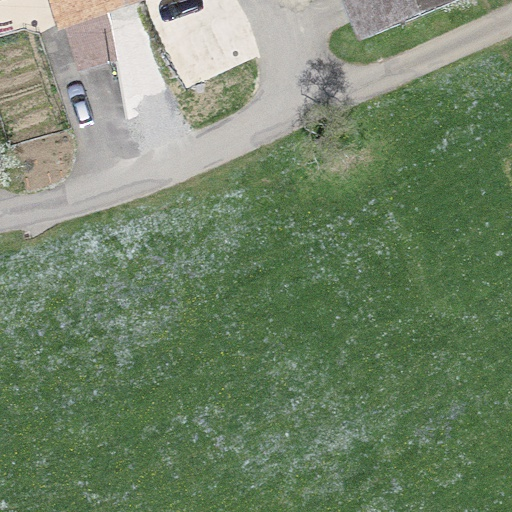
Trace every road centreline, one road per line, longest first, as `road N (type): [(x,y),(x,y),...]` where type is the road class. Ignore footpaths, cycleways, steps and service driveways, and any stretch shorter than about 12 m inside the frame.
road 1 (track): [(511,17),(165,168),(0,216)]
road 2 (track): [(128,24),(165,168)]
